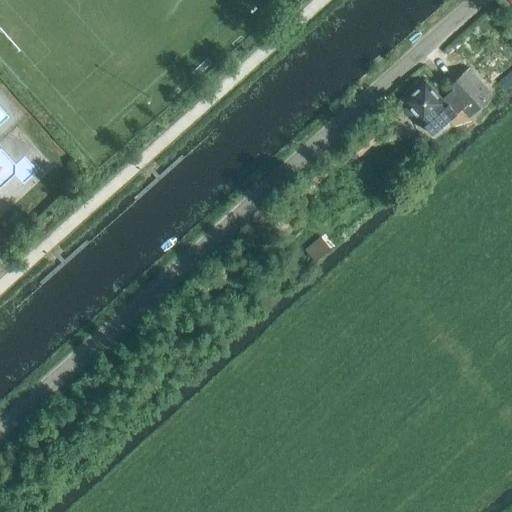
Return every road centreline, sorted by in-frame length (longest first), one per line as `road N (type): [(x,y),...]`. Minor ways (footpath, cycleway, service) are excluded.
road 1 (unclassified): [(0,427),(377,90)]
road 2 (unclassified): [(0,295),(331,0)]
road 3 (residential): [(377,90),(484,0)]
